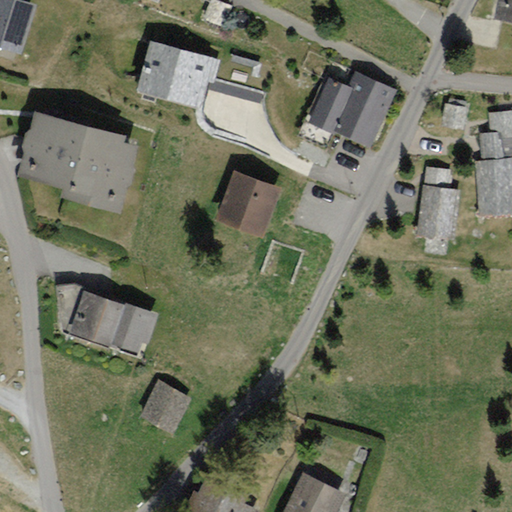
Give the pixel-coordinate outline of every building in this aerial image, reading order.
[(36,5),(17,0),(0,0),(0,49),(21,55),(36,5)] [(511,0),(500,0),(497,20),(511,22),(511,0)] [(139,91),(198,107),(212,60),(153,44),(139,91)] [(346,86),(327,77),(306,125),(330,135),(333,129),(371,146),(396,90),(353,71),(346,86)] [(233,79),(231,86),(263,96),(265,89),(233,79)] [(511,112),(493,114),(494,130),(479,131),(482,159),(472,160),(476,212),(511,209),(511,112)] [(35,117),(21,177),(59,186),(56,199),(120,214),(136,148),(118,144),(120,138),(35,117)] [(452,171),(424,167),(416,234),(453,238),(458,192),(449,191),(452,171)] [(282,189),(233,171),(214,222),(263,240),(282,189)] [(119,305),(81,290),(65,331),(112,349),(113,345),(143,356),(160,314),(121,299),(119,305)] [(140,413),(174,432),(190,402),(156,383),(140,413)] [(337,511),(346,494),(303,475),(285,511),(337,511)] [(193,488),(181,511),(255,511),(238,504),(242,495),(205,477),(199,490),(193,488)]
